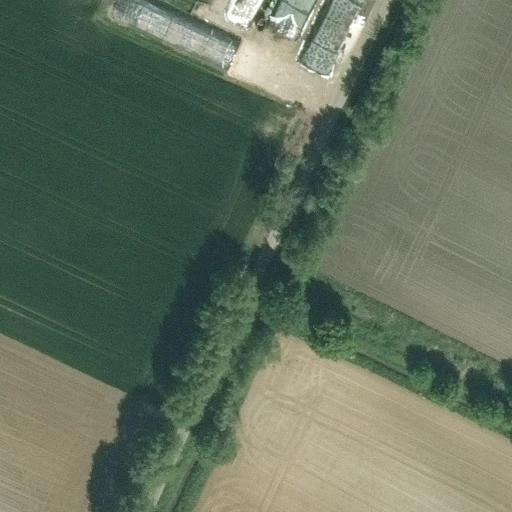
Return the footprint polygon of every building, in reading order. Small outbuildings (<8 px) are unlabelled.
[(118,27),(211,62),(223,32),(138,0),(123,0),(121,7),(125,9),(118,27)] [(294,0),(313,9),(316,0),(294,0)] [(253,163),(264,169),(287,121),(276,115),(253,163)] [(275,175),(300,123),(290,118),(265,170),(275,175)] [(280,175),(290,178),(299,156),(289,153),(280,175)]
